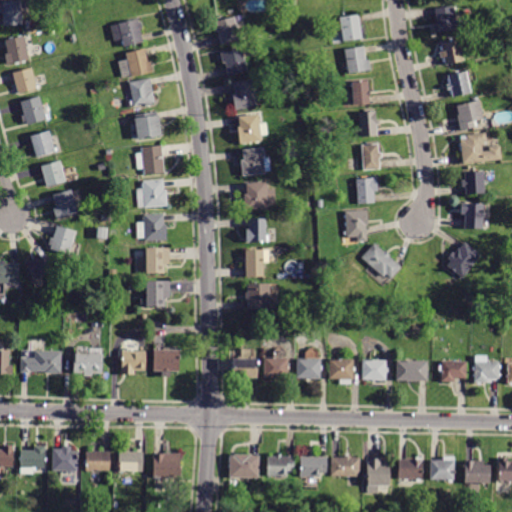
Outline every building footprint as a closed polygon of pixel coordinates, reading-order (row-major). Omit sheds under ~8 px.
[(23,25),(3,26),(1,2),(21,1),(23,25)] [(277,12),(275,4),(284,3),(285,10),(277,12)] [(436,9),(454,7),(457,30),(435,33),(434,23),(437,23),(436,9)] [(344,41),(340,18),(359,15),(362,39),(344,41)] [(219,31),(216,32),(214,22),(235,17),(241,40),(222,44),(219,31)] [(143,42),(124,47),(122,40),(116,42),(112,26),(138,19),(138,22),(142,21),(144,30),(140,31),(143,42)] [(25,30),(24,21),(32,20),(33,29),(25,30)] [(496,33),(494,26),(500,25),(500,23),(510,21),(511,27),(503,29),(504,31),(496,33)] [(5,40),(24,36),(29,59),(7,64),(5,54),(8,53),(5,40)] [(441,58),(440,52),(443,51),(441,43),(460,39),(465,61),(446,65),(444,57),(441,58)] [(366,54),(367,61),(369,61),(371,71),(348,74),(344,50),(365,47),(366,54)] [(149,63),(152,62),(154,73),(131,78),(130,77),(122,78),(119,62),(127,60),(126,54),(146,50),(149,63)] [(227,69),(226,64),(223,64),(221,54),(243,50),(247,73),(228,77),(227,69)] [(12,73),(32,68),(37,88),(18,93),(12,73)] [(451,90),(451,89),(447,90),(446,84),(449,84),(448,75),(467,72),(471,93),(452,97),(451,90)] [(155,103),(133,107),(129,82),(151,79),(155,103)] [(372,105),(354,106),(352,82),(369,80),(372,105)] [(234,84),(253,81),(258,107),(236,111),(233,95),(235,95),(234,84)] [(21,102),(39,97),(46,120),(28,126),(21,102)] [(483,119),(473,122),(474,127),(460,130),(457,116),(459,115),(456,106),(479,101),(483,119)] [(361,137),(359,114),(376,112),(377,120),(379,120),(379,125),(376,126),(377,135),(361,137)] [(240,143),(238,126),(241,126),(239,116),(259,114),(260,122),(267,121),(268,134),(261,135),(262,140),(240,143)] [(162,137),(137,140),(136,139),(132,139),(129,125),(135,124),(135,118),(158,115),(162,137)] [(30,136),(49,131),(55,152),(36,158),(30,136)] [(463,163),(461,139),(468,139),(467,135),(486,133),(487,142),(484,142),(484,144),(483,144),(483,151),(490,151),(489,147),(501,145),(502,159),(463,163)] [(380,168),(364,170),(361,145),(377,143),(378,152),(381,151),(381,156),(378,157),(380,168)] [(165,173),(144,176),(143,169),(137,170),(135,154),(141,153),(140,147),(161,145),(165,173)] [(243,149),(263,147),(264,158),(270,157),(271,170),(265,171),(265,173),(243,175),(241,159),(244,159),(243,149)] [(47,186),(42,165),(60,160),(66,181),(47,186)] [(485,193),(465,194),(465,186),(462,187),(462,181),(465,181),(464,172),(484,171),(485,193)] [(374,202),(374,203),(358,204),(356,179),(376,178),(377,192),(374,192),(374,202)] [(164,190),(166,190),(167,205),(138,208),(136,189),(144,188),(143,181),(163,179),(164,190)] [(247,182),(267,182),(267,189),(275,189),(276,205),(268,205),(268,208),(246,208),(245,192),(247,191),(247,182)] [(53,195),(71,190),(77,213),(56,219),(54,209),(57,208),(53,195)] [(484,209),(483,229),(465,229),(465,214),(461,214),(461,203),(484,204),(484,209)] [(367,241),(358,242),(357,237),(347,238),(345,212),(367,210),(368,225),(366,225),(367,241)] [(164,221),(164,224),(167,224),(168,240),(145,241),(145,237),(137,238),(137,222),(144,222),(143,215),(163,214),(164,221)] [(249,219),(266,219),(266,242),(246,243),(246,230),(249,229),(249,219)] [(57,226),(76,231),(69,254),(50,249),(57,226)] [(106,240),(95,239),(96,227),(107,228),(106,240)] [(402,266),(392,278),(387,274),(384,276),(362,257),(375,242),(402,266)] [(465,243),(480,255),(463,278),(447,265),(451,261),(448,259),(453,252),(455,253),(459,248),(460,249),(465,243)] [(169,264),(165,264),(165,272),(146,273),(146,248),(169,247),(169,264)] [(246,251),(270,250),(270,263),(263,263),(264,277),(247,277),(246,251)] [(46,254),(53,272),(33,280),(26,262),(46,254)] [(19,263),(19,282),(0,282),(0,261),(5,261),(5,263),(19,263)] [(312,278),(310,268),(317,267),(319,278),(312,278)] [(169,298),(165,298),(165,307),(146,307),(146,280),(169,280),(169,298)] [(248,304),(248,302),(246,302),(245,293),(247,293),(247,284),(270,283),(271,309),(248,309),(248,304)] [(0,342),(4,342),(4,350),(8,350),(8,364),(12,364),(12,373),(0,373),(0,342)] [(103,348),(102,373),(92,373),(92,376),(84,376),(84,373),(74,373),(74,353),(89,353),(89,348),(103,348)] [(179,350),(179,371),(170,371),(170,377),(162,376),(162,371),(153,371),(153,349),(179,350)] [(62,350),(61,374),(45,373),(45,372),(31,371),(31,373),(20,372),(21,357),(34,357),(35,350),(62,350)] [(145,351),(145,371),(134,371),(134,375),(121,375),(122,350),(145,351)] [(491,383),(474,383),(475,355),(487,356),(486,362),(499,362),(499,379),(496,379),(496,381),(492,381),(491,383)] [(289,357),(288,378),(287,378),(287,379),(273,378),(264,377),(264,357),(289,357)] [(233,358),(258,359),(258,378),(249,378),(248,382),(239,381),(239,378),(233,377),(233,358)] [(322,359),(321,378),(320,378),(320,379),(297,378),(297,358),(322,359)] [(355,359),(354,379),(352,379),(352,384),(340,384),(340,379),(330,379),(330,358),(355,359)] [(388,360),(387,380),(362,379),(363,359),(388,360)] [(397,381),(397,361),(429,361),(428,381),(397,381)] [(455,381),(442,381),(442,361),(468,362),(467,378),(455,378),(455,381)] [(0,449),(3,450),(3,445),(14,446),(13,467),(0,467),(0,449)] [(34,450),(34,445),(45,446),(44,468),(36,467),(36,470),(33,469),(32,474),(20,473),(21,450),(34,450)] [(61,449),(61,446),(71,446),(71,451),(78,452),(77,472),(52,471),(53,449),(61,449)] [(107,452),(110,452),(109,471),(85,470),(86,452),(94,452),(94,451),(107,452)] [(143,452),(142,471),(118,470),(119,452),(125,453),(125,451),(143,452)] [(181,454),(180,478),(154,477),(154,458),(153,458),(153,453),(181,454)] [(259,456),(259,478),(230,478),(230,456),(234,456),(234,454),(251,455),(250,456),(259,456)] [(294,456),(295,471),(288,471),(288,476),(267,476),(267,456),(276,456),(276,454),(282,454),(282,456),(294,456)] [(345,457),(345,455),(352,455),(352,457),(361,458),(360,477),(332,476),(332,457),(345,457)] [(328,457),(327,472),(320,471),(320,477),(300,477),(300,457),(328,457)] [(444,459),(444,457),(456,457),(455,480),(430,479),(431,460),(444,459)] [(511,461),(511,481),(498,481),(499,458),(508,458),(508,461),(511,461)] [(389,459),(389,486),(379,486),(379,493),(367,493),(367,459),(389,459)] [(423,459),(422,479),(398,478),(399,459),(423,459)] [(484,461),(484,465),(491,465),(491,484),(465,484),(465,461),(484,461)]
